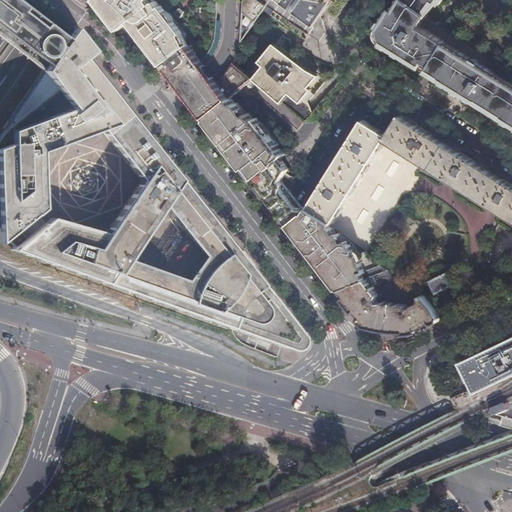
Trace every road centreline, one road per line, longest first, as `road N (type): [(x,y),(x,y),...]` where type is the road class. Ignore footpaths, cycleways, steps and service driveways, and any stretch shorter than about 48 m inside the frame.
road 1 (motorway): [(252,378),(205,347),(0,267)]
road 2 (residential): [(162,111),(328,315)]
road 3 (primary): [(252,378),(60,326)]
road 4 (residential): [(378,76),(511,161)]
road 5 (residential): [(54,0),(88,25),(162,111)]
road 6 (residential): [(162,111),(215,72),(228,47),(233,0)]
road 7 (residential): [(378,76),(304,195)]
road 8 (primary): [(129,371),(247,407)]
